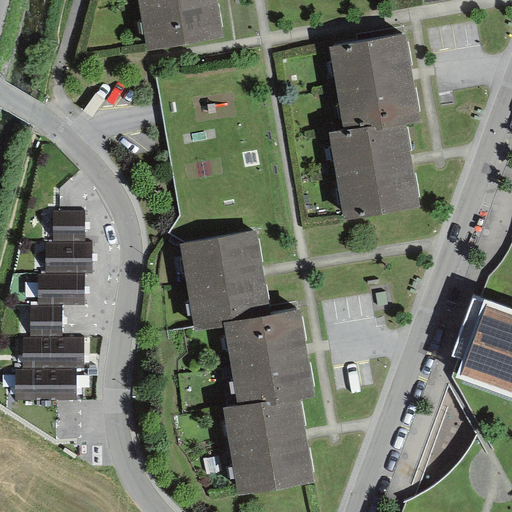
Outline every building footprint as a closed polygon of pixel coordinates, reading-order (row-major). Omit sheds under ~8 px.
[(137,0),(146,51),(222,38),(215,0),(137,0)] [(405,34),(328,47),(342,131),(375,126),(376,131),(406,126),(420,124),(405,34)] [(342,131),(328,134),(344,221),(420,208),(406,126),(376,131),(375,126),(342,131)] [(84,211),(51,211),(52,244),(84,244),(84,211)] [(256,232),(178,245),(192,333),(223,328),(222,323),(270,315),(256,232)] [(90,244),(84,244),(52,244),(42,244),(43,275),(83,275),(91,275),(90,244)] [(83,305),(83,275),(43,275),(37,275),(37,306),(61,306),(83,305)] [(454,377),(511,398),(511,310),(483,300),(454,377)] [(37,306),(28,306),(29,338),(51,338),(61,338),(61,306),(37,306)] [(298,310),(270,315),(222,323),(223,328),(237,406),(269,401),(270,406),(299,401),(313,398),(298,310)] [(44,369),(51,369),(51,338),(29,338),(21,338),(22,369),(44,369)] [(61,338),(51,338),(51,369),(75,369),(83,369),(83,338),(61,338)] [(14,401),(44,401),(44,369),(22,369),(14,369),(14,401)] [(51,369),(44,369),(44,401),(75,401),(75,369),(51,369)] [(314,484),(299,401),(270,406),(269,401),(237,406),(220,409),(236,497),(314,484)]
